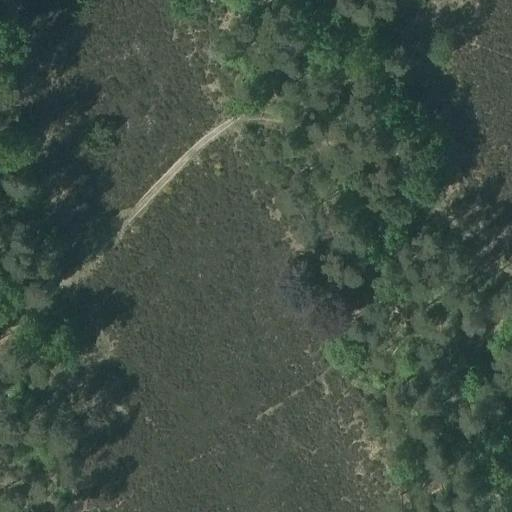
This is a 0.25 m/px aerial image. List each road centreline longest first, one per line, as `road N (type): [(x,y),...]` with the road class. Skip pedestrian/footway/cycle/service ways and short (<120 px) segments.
road 1 (track): [(0,340),(211,126),(288,33),(303,0)]
road 2 (track): [(511,281),(386,169),(305,127),(260,115),(211,126)]
